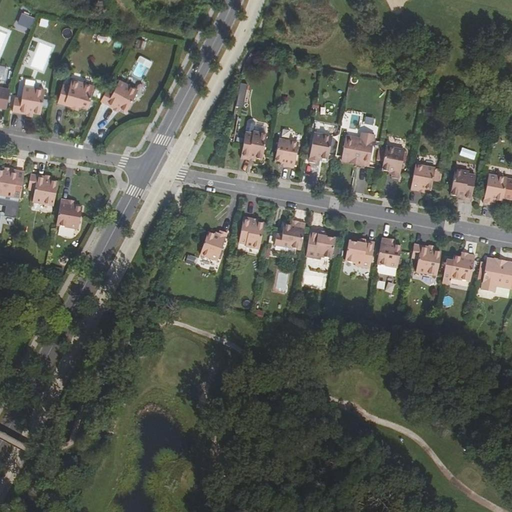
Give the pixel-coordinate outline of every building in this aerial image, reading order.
[(63,83),(57,102),(72,106),(73,104),(79,106),(87,109),(94,86),(71,79),(69,85),(63,83)] [(115,106),(119,108),(126,112),(137,91),(118,82),(112,92),(106,89),(100,102),(113,109),(115,106)] [(23,86),(21,99),(15,98),(12,112),(28,115),(28,111),(33,112),(40,113),(44,90),(23,86)] [(0,108),(5,109),(9,90),(0,88),(0,108)] [(239,158),(247,159),(248,156),(254,157),(254,158),(261,160),(266,134),(252,132),(252,134),(244,132),(239,158)] [(341,160),(356,163),(357,162),(361,162),(360,166),(368,167),(375,135),(361,133),(360,139),(346,137),(341,160)] [(308,163),(315,164),(316,161),(317,158),(320,159),(327,160),(332,137),(314,134),(308,163)] [(274,161),(281,163),(284,163),(284,167),(293,169),(298,144),(278,140),(274,161)] [(386,147),(381,169),(388,171),(391,171),(391,175),(390,177),(399,179),(404,150),(386,147)] [(410,189),(418,191),(419,187),(424,188),(430,189),(434,168),(414,164),(410,189)] [(364,193),(367,170),(354,168),(350,191),(364,193)] [(449,195),(456,196),(457,194),(462,195),(461,200),(470,201),(474,176),(468,175),(468,172),(454,169),(449,195)] [(10,173),(4,172),(0,171),(0,194),(14,197),(16,190),(21,191),(25,174),(11,171),(10,173)] [(46,178),(31,175),(28,189),(35,190),(33,203),(54,206),(58,184),(50,182),(45,181),(46,178)] [(482,204),(490,205),(491,203),(491,199),(495,200),(502,201),(502,198),(511,199),(511,180),(506,179),(488,175),(482,204)] [(79,229),(83,208),(74,206),(69,205),(70,201),(61,199),(56,225),(79,229)] [(245,219),(240,243),(248,244),(247,246),(261,248),(265,225),(258,224),(258,226),(252,225),(252,221),(245,219)] [(301,250),(306,225),(297,223),(296,227),(292,226),(285,225),(281,246),(301,250)] [(201,257),(218,263),(228,235),(220,232),(219,235),(218,238),(215,237),(209,235),(201,257)] [(312,232),(307,257),(322,260),(322,257),(332,259),(336,239),(326,238),(319,236),(320,233),(312,232)] [(391,244),(392,240),(383,238),(378,263),(397,267),(402,246),(395,245),(391,244)] [(346,261),(356,264),(355,266),(370,269),(375,244),(367,242),(367,245),(359,244),(349,242),(346,261)] [(430,251),(430,247),(415,245),(412,258),(419,260),(417,272),(437,276),(442,253),(435,252),(430,251)] [(192,265),(195,257),(187,254),(184,262),(192,265)] [(466,259),(461,258),(454,257),(453,262),(447,261),(443,282),(449,284),(450,278),(471,282),(476,256),(467,255),(466,259)] [(483,291),(497,293),(498,287),(511,289),(511,264),(501,262),(500,265),(497,264),(497,260),(489,258),(483,291)] [(309,273),(306,282),(321,286),(323,277),(309,273)]
